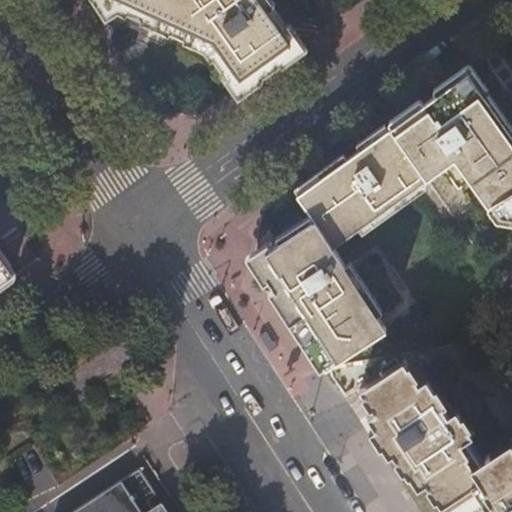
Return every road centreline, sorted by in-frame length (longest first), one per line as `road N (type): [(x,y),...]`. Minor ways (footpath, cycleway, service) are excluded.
road 1 (unclassified): [(463,0),(141,234)]
road 2 (residential): [(141,234),(316,511)]
road 3 (unclassified): [(141,234),(0,21)]
road 4 (residential): [(0,340),(141,234)]
